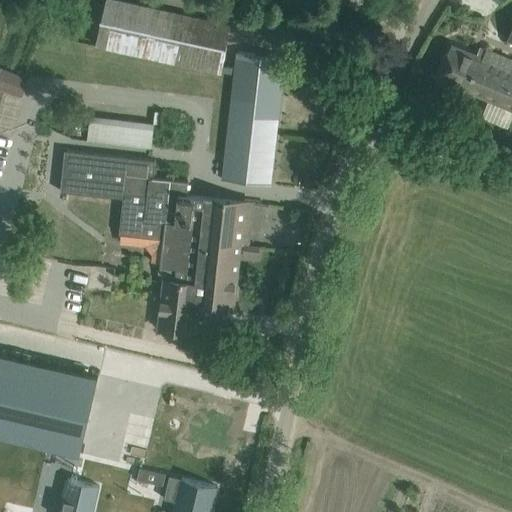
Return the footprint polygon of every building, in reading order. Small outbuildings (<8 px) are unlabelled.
[(118,0),(106,0),(96,46),(234,76),(222,179),(270,184),(285,57),(237,51),(235,68),(221,65),(230,25),(118,0)] [(437,77),(511,108),(511,59),(486,49),(482,57),(451,44),(437,77)] [(0,85),(22,95),(28,80),(0,69),(0,85)] [(92,114),(89,137),(153,147),(157,124),(92,114)] [(64,150),(60,192),(124,200),(119,233),(163,239),(160,264),(165,281),(162,280),(157,328),(192,332),(195,302),(232,306),(244,202),(186,195),(187,180),(153,176),(154,160),(64,150)] [(260,247),(243,245),(242,257),(258,259),(260,247)] [(0,299),(13,300),(14,250),(0,249),(0,299)] [(104,274),(95,273),(89,279),(92,288),(101,290),(107,283),(104,274)] [(0,352),(0,434),(80,453),(98,375),(0,352)] [(141,395),(146,367),(122,362),(116,390),(141,395)] [(93,431),(129,478),(201,423),(165,376),(93,431)] [(207,408),(201,421),(218,428),(212,443),(228,450),(240,422),(207,408)] [(190,435),(182,447),(210,465),(218,452),(190,435)] [(169,475),(164,498),(175,501),(172,511),(210,511),(217,486),(169,475)] [(67,478),(58,511),(92,511),(99,485),(67,478)]
